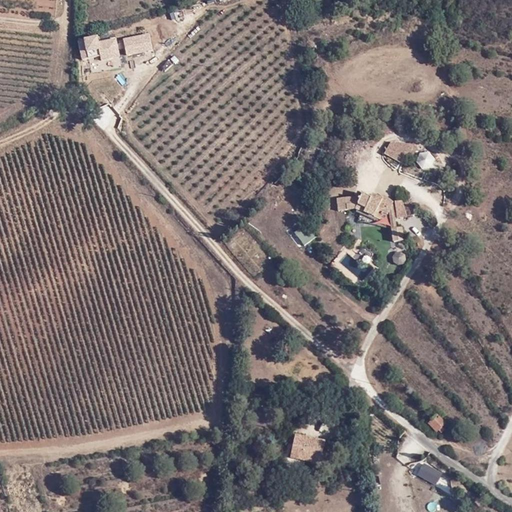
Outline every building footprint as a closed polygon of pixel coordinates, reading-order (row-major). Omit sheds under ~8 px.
[(98,49),(95,38),(76,43),(81,67),(87,66),(85,59),(102,55),(102,48),(98,49)] [(390,143),(385,154),(405,165),(413,146),(390,143)] [(379,203),(380,200),(380,198),(372,195),(369,199),(361,195),(359,200),(353,198),(336,199),(337,212),(351,210),(362,214),(372,219),(379,222),(383,214),(387,216),(389,208),(379,203)] [(392,205),(380,200),(379,203),(389,208),(387,216),(390,230),(396,229),(392,205)] [(407,216),(402,202),(395,202),(396,218),(407,216)] [(372,219),(362,214),(360,219),(370,224),(372,219)] [(313,232),(304,221),(292,231),(302,243),(314,234),(313,232)] [(401,229),(396,229),(390,230),(391,242),(403,241),(401,229)] [(445,424),(438,415),(428,424),(436,432),(445,424)] [(325,440),(296,435),(291,457),(320,463),(325,440)]
